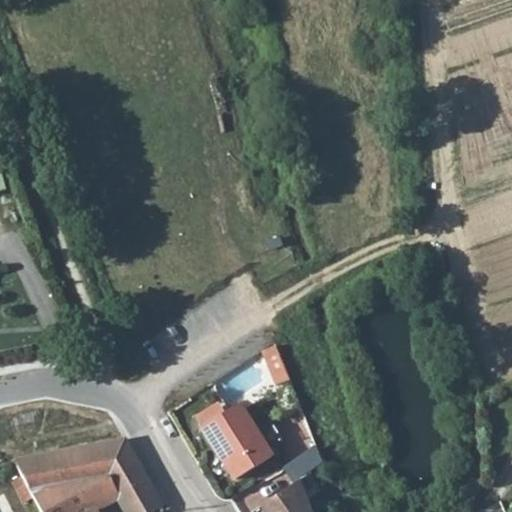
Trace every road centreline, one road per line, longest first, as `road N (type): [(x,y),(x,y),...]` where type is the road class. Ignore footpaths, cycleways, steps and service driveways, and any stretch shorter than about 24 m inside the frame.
road 1 (track): [(427,0),(440,218),(255,316)]
road 2 (track): [(0,81),(127,407)]
road 3 (residential): [(0,393),(42,384),(88,387),(127,407),(191,511)]
